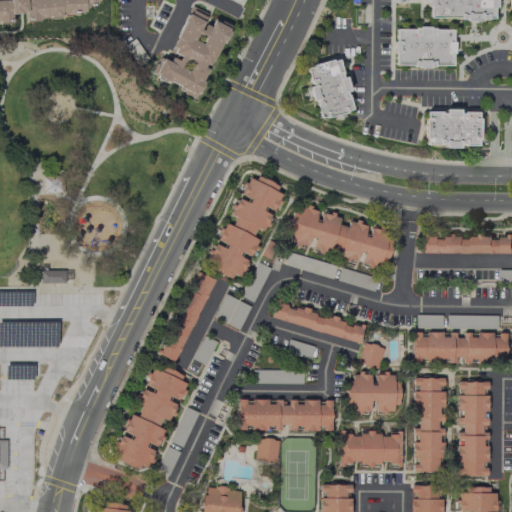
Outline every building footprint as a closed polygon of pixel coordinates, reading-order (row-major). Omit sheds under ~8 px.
[(0,0),(0,22),(9,26),(9,14),(22,13),(23,19),(80,15),(83,4),(97,3),(97,0),(0,0)] [(426,0),(426,17),(492,19),(492,0),(426,0)] [(227,25),(211,19),(208,25),(201,22),(206,13),(188,5),(168,53),(170,54),(168,61),(157,57),(149,76),(194,95),(206,67),(209,68),(227,25)] [(392,27),(392,67),(453,68),(453,28),(392,27)] [(303,67),(320,120),(353,110),(336,57),(303,67)] [(425,111),(424,146),(476,146),(476,111),(425,111)] [(245,258),(258,243),(251,238),(265,221),(271,214),(269,213),(282,197),(273,190),(275,188),(255,172),(236,194),(239,196),(226,211),(234,219),(228,226),(226,224),(213,239),(217,242),(201,260),(228,283),(247,260),(245,258)] [(63,175),(43,175),(42,191),(62,192),(63,175)] [(366,225),(346,220),(345,227),(336,224),(338,216),(317,211),(318,209),(297,204),(296,210),(291,208),(282,242),(306,249),(306,248),(356,261),(356,264),(375,269),(377,261),(383,262),(391,232),(366,226),(366,225)] [(420,252),(511,254),(511,237),(420,236),(420,252)] [(334,264),(285,253),(282,265),(331,277),(334,264)] [(252,301),(267,267),(254,261),(239,296),(252,301)] [(339,268),(335,279),(366,289),(370,278),(339,268)] [(38,271),(39,283),(72,283),(71,271),(38,271)] [(209,278),(193,271),(158,355),(174,362),(209,278)] [(212,316),(236,329),(248,307),(224,293),(212,316)] [(357,342),(361,326),(272,302),(268,319),(357,342)] [(410,363),(445,361),(445,363),(456,362),(504,361),(503,333),(453,335),(453,333),(418,334),(418,332),(409,332),(410,363)] [(215,341),(202,335),(191,359),(203,364),(215,341)] [(284,351),(308,358),(312,346),(287,339),(284,351)] [(381,346),(360,342),(356,364),(377,368),(381,346)] [(186,378),(151,363),(141,387),(142,387),(130,415),(127,414),(119,434),(120,434),(110,457),(144,471),(153,449),(154,449),(162,430),(156,427),(160,418),(167,421),(175,402),(176,402),(186,378)] [(300,383),(300,371),(251,370),(251,383),(300,383)] [(345,412),(370,412),(395,412),(395,381),(391,381),(391,373),(370,373),(345,373),(345,412)] [(410,472),(439,472),(439,442),(440,378),(411,377),(410,409),(415,409),(415,426),(410,426),(410,472)] [(484,381),(455,381),(455,417),(455,425),(456,425),(456,475),(484,475),(484,464),(485,464),(485,446),(482,446),(482,432),(484,432),(484,381)] [(235,429),(285,429),(285,430),(328,430),(328,400),(318,400),(243,400),(243,399),(235,399),(235,429)] [(196,412),(183,407),(168,441),(180,447),(196,412)] [(399,434),(348,433),(348,431),(336,430),(335,464),(398,464),(399,434)] [(276,439),(254,437),(253,460),(274,462),(276,439)] [(177,451),(165,446),(154,471),(166,476),(177,451)] [(347,511),(348,484),(319,484),(318,511),(347,511)] [(437,511),(437,498),(435,498),(435,485),(409,485),(408,511),(437,511)] [(236,511),(238,489),(203,486),(200,511),(236,511)] [(491,511),(493,511),(493,492),(475,487),(460,487),(455,503),(455,509),(465,511),(491,511)] [(129,511),(130,511),(123,511),(123,504),(102,502),(100,507),(92,506),(91,511),(129,511)]
